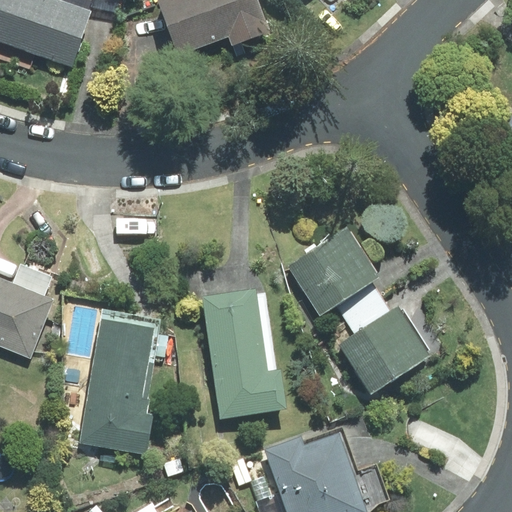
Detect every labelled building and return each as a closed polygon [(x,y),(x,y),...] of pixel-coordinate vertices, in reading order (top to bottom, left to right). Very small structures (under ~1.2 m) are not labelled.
[(0,0),(0,41),(74,67),(94,10),(91,8),(93,0),(0,0)] [(158,0),(179,55),(229,36),(232,45),(269,32),(256,0),(158,0)] [(511,115),(494,128),(511,153),(511,115)] [(288,267),(320,316),(336,305),(372,282),(379,278),(376,274),(378,273),(351,231),(349,232),(347,229),(288,267)] [(0,345),(30,357),(53,299),(45,296),(52,277),(21,264),(13,283),(0,315),(0,345)] [(0,315),(13,283),(0,277),(0,315)] [(382,297),(372,282),(336,305),(346,320),(382,297)] [(255,290),(203,297),(221,418),(286,409),(281,369),(267,371),(255,290)] [(382,297),(346,320),(355,334),(391,311),(382,297)] [(401,311),(398,306),(391,311),(355,334),(339,344),(371,394),(430,356),(427,351),(429,350),(403,309),(401,311)] [(148,399),(161,323),(102,313),(79,443),(146,455),(153,415),(147,414),(150,399),(148,399)] [(369,511),(378,504),(389,499),(375,467),(358,472),(342,428),(303,442),(301,436),(265,449),(281,493),(256,502),(260,511),(369,511)] [(157,511),(152,503),(137,511),(197,511),(196,509),(191,511),(157,511)]
